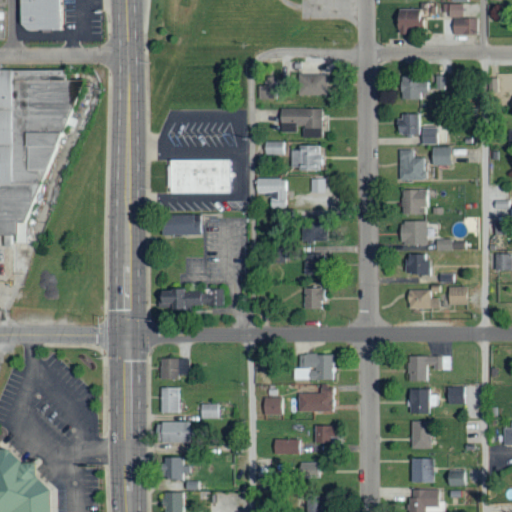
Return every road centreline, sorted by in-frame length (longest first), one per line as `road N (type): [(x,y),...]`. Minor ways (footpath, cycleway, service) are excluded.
road 1 (residential): [(370,511),(367,0)]
road 2 (residential): [(511,334),(129,335)]
road 3 (primary): [(129,335),(128,0)]
road 4 (primary): [(131,511),(129,335)]
road 5 (residential): [(511,53),(368,55)]
road 6 (residential): [(130,57),(0,57)]
road 7 (tertiary): [(129,335),(0,335)]
